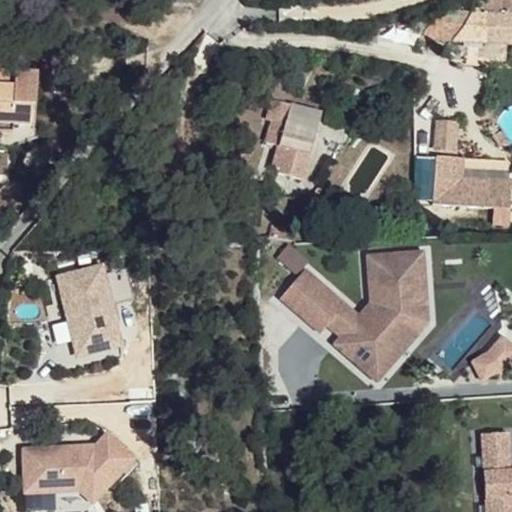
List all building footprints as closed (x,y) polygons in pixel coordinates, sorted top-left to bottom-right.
[(511,0),(488,0),(487,14),(474,13),(457,43),(511,44),(511,0)] [(488,0),(475,0),(474,13),(487,14),(488,0)] [(474,13),(449,14),(427,42),(457,43),(474,13)] [(0,76),(17,78),(17,71),(0,69),(0,76)] [(40,73),(17,71),(17,78),(0,76),(0,131),(13,133),(13,125),(36,127),(40,73)] [(320,116),(276,96),(267,114),(272,116),(261,140),(270,144),(260,166),(289,181),(320,116)] [(454,126),(440,125),(437,151),(452,152),(454,126)] [(463,158),(437,158),(433,208),(459,207),(463,158)] [(268,241),(289,240),(289,228),(268,227),(268,241)] [(296,275),(308,263),(287,244),(276,257),(296,275)] [(340,337),(333,344),(355,366),(361,361),(381,377),(415,336),(414,311),(422,310),(421,281),(430,280),(423,251),(366,255),(369,302),(358,315),(340,337)] [(102,267),(53,278),(73,363),(122,351),(102,267)] [(304,269),(279,299),(320,333),(326,325),(344,304),(304,269)] [(361,361),(355,366),(382,390),(433,329),(430,280),(421,281),(422,310),(414,311),(415,336),(381,377),(361,361)] [(344,304),(326,325),(340,337),(358,315),(344,304)] [(511,359),(511,339),(503,332),(484,355),(473,360),(482,379),(503,370),(511,359)] [(503,437),(474,438),(478,511),(511,511),(511,473),(505,474),(503,437)] [(24,447),(24,511),(92,511),(92,485),(130,485),(130,447),(24,447)]
